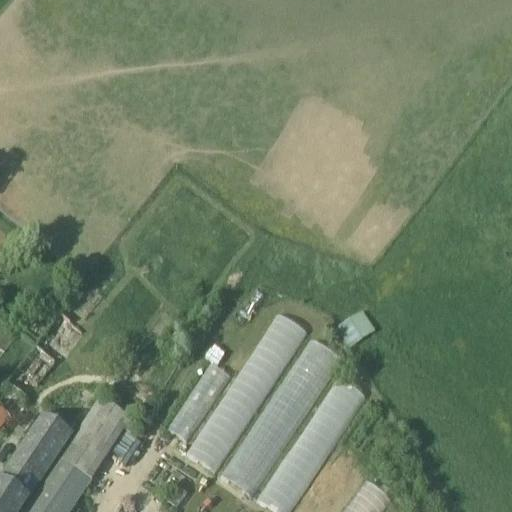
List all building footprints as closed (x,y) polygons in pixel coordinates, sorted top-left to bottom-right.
[(0,428),(8,419),(11,422),(28,401),(33,404),(86,336),(80,331),(104,300),(103,298),(110,289),(99,279),(91,288),(86,284),(61,315),(0,393),(0,428)] [(362,313),(339,328),(351,348),(375,332),(362,313)] [(275,314),(189,457),(219,475),(305,332),(275,314)] [(223,478),(256,498),(340,359),(308,339),(223,478)] [(188,443),(229,377),(209,364),(168,431),(188,443)] [(260,503),(275,511),(294,511),(363,397),(334,380),(260,503)] [(72,511),(124,433),(131,438),(138,428),(100,399),(59,462),(59,461),(24,511),(72,511)] [(0,511),(19,511),(69,434),(40,416),(0,480),(0,511)]
